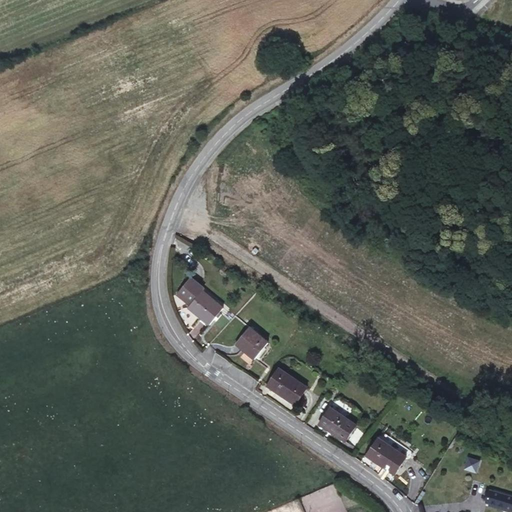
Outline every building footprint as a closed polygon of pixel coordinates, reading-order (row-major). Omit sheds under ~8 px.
[(200,289),(186,307),(207,324),(221,306),(200,289)] [(267,342),(247,327),(233,344),(253,359),(267,342)] [(305,386),(280,368),(267,386),(293,405),(305,386)] [(355,422),(329,404),(317,421),(343,440),(355,422)] [(404,455),(377,436),(365,452),(392,471),(404,455)] [(511,495),(489,488),(485,500),(511,508),(511,495)]
